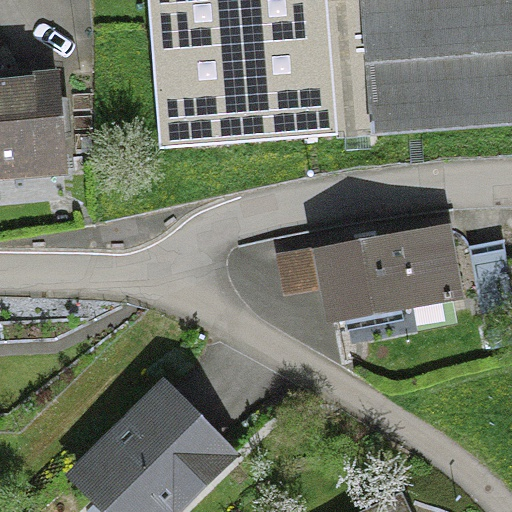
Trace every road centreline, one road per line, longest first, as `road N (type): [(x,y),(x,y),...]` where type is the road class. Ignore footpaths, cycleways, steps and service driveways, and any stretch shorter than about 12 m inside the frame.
road 1 (residential): [(165,265),(237,330),(429,439),(499,511)]
road 2 (residential): [(511,188),(302,207),(239,222),(165,265)]
road 3 (residential): [(165,265),(103,279),(0,281)]
